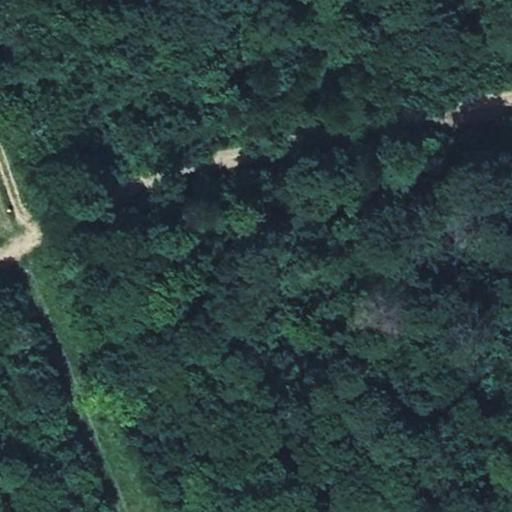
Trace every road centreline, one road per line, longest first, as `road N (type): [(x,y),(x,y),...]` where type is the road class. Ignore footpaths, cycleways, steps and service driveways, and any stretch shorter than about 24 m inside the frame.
road 1 (track): [(511,88),(198,160),(17,235)]
road 2 (track): [(17,235),(128,511)]
